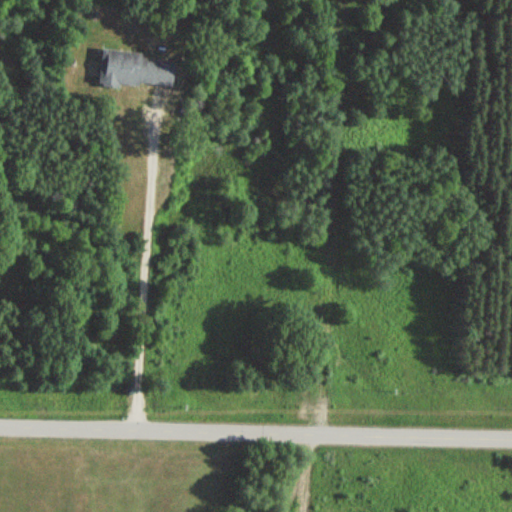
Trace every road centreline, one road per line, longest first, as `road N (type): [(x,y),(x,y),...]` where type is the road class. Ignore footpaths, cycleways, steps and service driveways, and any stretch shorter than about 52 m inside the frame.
road 1 (residential): [(511,438),(0,426)]
road 2 (residential): [(308,0),(331,64),(308,435)]
